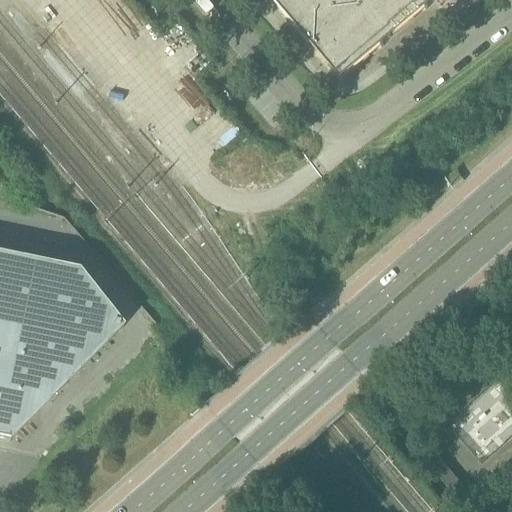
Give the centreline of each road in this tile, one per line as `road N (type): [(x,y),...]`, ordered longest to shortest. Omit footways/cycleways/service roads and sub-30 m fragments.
road 1 (primary): [(511,177),(128,511)]
road 2 (primary): [(182,511),(511,224)]
road 3 (unclassified): [(203,0),(295,110),(347,131),(371,123),(511,17)]
